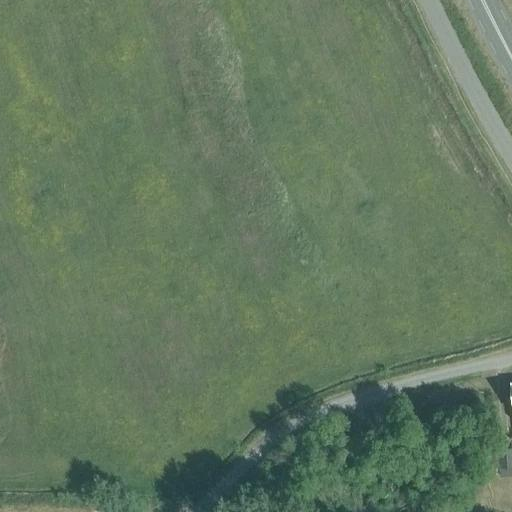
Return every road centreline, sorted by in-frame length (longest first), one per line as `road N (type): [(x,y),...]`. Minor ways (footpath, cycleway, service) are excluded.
road 1 (unclassified): [(194,511),(317,411),(511,358)]
road 2 (unclassified): [(511,152),(429,0)]
